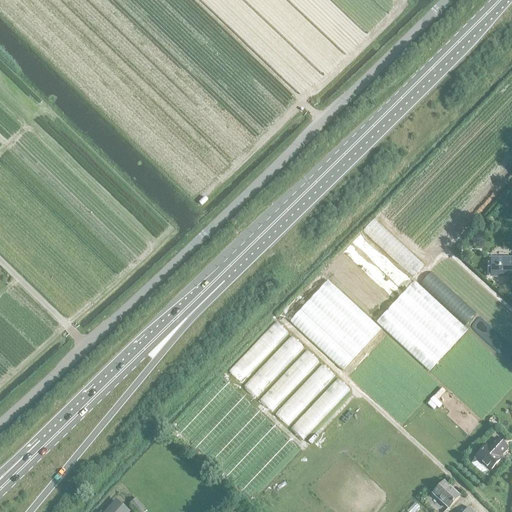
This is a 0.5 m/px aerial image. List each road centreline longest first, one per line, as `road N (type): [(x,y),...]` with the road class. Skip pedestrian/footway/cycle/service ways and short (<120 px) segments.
road 1 (unclassified): [(0,422),(444,0)]
road 2 (primary): [(500,0),(223,271)]
road 3 (primary): [(25,511),(223,271)]
road 4 (primary): [(223,271),(44,444)]
road 5 (track): [(448,474),(278,317)]
road 6 (track): [(320,120),(303,101),(405,6)]
